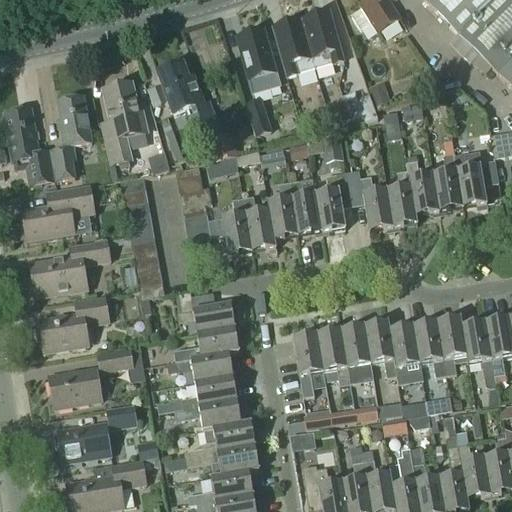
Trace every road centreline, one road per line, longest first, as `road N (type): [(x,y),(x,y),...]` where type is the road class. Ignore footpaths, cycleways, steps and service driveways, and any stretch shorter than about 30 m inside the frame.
road 1 (residential): [(511,276),(436,292),(389,270),(348,265),(255,280),(292,511)]
road 2 (tertiary): [(0,46),(139,26),(243,0)]
road 3 (residential): [(5,389),(22,511)]
